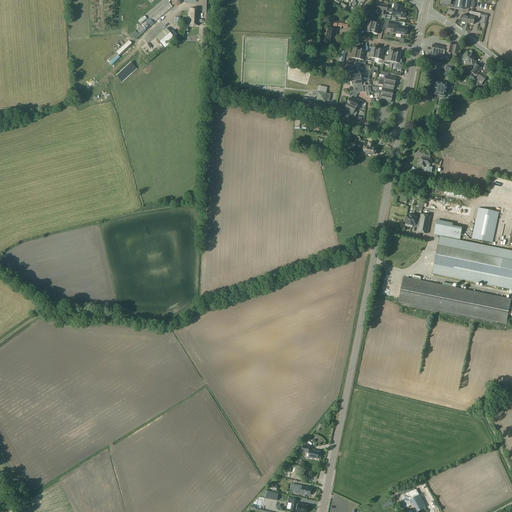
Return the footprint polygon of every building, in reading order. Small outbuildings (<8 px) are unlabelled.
[(132,38),(135,41),(140,36),(140,37),(153,23),(172,7),(166,0),(162,0),(146,14),(148,16),(146,18),(148,21),(142,27),(136,33),(132,38)] [(203,0),(203,20),(202,20),(199,20),(200,10),(189,9),(188,25),(199,26),(199,23),(208,23),(208,20),(208,14),(209,14),(208,0),(203,0)] [(470,0),(441,0),(441,4),(450,6),(449,7),(454,8),(454,7),(455,7),(455,8),(465,10),(469,9),(469,8),(472,9),(474,1),(470,0)] [(387,6),(376,4),(375,10),(386,12),(387,6)] [(392,9),(391,16),(404,18),(404,16),(405,16),(405,14),(405,13),(405,11),(400,10),(401,6),(399,5),(398,5),(396,4),(395,5),(393,5),(393,9),(392,9)] [(469,17),(467,23),(473,24),(474,18),(479,19),(480,14),(474,12),(473,15),(470,15),(469,16),(469,17)] [(371,33),(373,23),(370,23),(370,19),(365,18),(363,26),(366,27),(365,32),(369,33),(369,32),(371,33)] [(373,23),(371,33),(372,33),(372,34),(377,34),(378,29),(381,30),(382,22),(377,21),(376,24),(373,23)] [(390,32),(393,33),(405,35),(405,34),(407,32),(407,31),(406,29),(406,27),(397,26),(398,22),(389,21),(388,28),(391,29),(390,32)] [(164,48),(175,39),(166,28),(155,37),(164,48)] [(325,41),(333,43),(336,31),(328,28),(325,41)] [(119,57),(133,45),(129,41),(116,53),(107,61),(111,65),(120,57),(119,57)] [(448,44),(447,48),(432,45),(430,58),(443,61),(443,60),(454,63),(456,54),(458,55),(459,46),(448,44)] [(356,60),(358,50),(357,50),(357,49),(352,48),(351,54),(348,53),(347,61),(352,62),(353,59),(356,60)] [(375,60),(375,59),(377,50),(375,49),(371,48),(370,53),(367,53),(365,61),(371,62),(371,60),(375,60)] [(341,49),(338,62),(339,62),(339,65),(342,65),(343,63),(344,60),(346,60),(349,51),(346,50),(341,49)] [(383,64),(385,56),(381,56),(383,50),(378,49),(378,50),(377,50),(375,59),(378,60),(377,63),(383,64)] [(365,61),(367,53),(366,57),(363,56),(364,51),(360,50),(358,50),(356,60),(360,60),(359,64),(364,65),(365,61)] [(392,64),(394,53),(393,53),(393,52),(388,51),(387,57),(385,56),(383,64),(388,65),(389,62),(392,63),(392,64)] [(476,65),(475,64),(476,62),(474,60),(475,58),(467,52),(464,56),(466,58),(465,60),(475,68),(472,72),(472,73),(468,79),(471,81),(481,68),(477,65),(476,65)] [(394,53),(392,64),(395,65),(395,69),(401,70),(403,60),(399,59),(400,54),(396,53),(396,54),(394,53)] [(438,95),(438,97),(444,99),(444,97),(445,97),(446,90),(448,90),(453,68),(447,67),(445,74),(448,75),(446,83),(443,82),(443,84),(437,83),(436,87),(435,87),(435,90),(434,95),(438,95)] [(350,80),(360,78),(359,75),(363,74),(361,68),(354,70),(354,73),(349,74),(350,78),(350,80)] [(379,78),(378,81),(394,84),(395,78),(387,76),(388,74),(381,72),(380,75),(385,76),(384,79),(379,78)] [(480,88),(482,85),(481,85),(487,77),(481,73),(476,80),(474,83),(480,88)] [(359,87),(362,87),(365,86),(364,80),(361,81),(360,78),(350,80),(351,81),(350,81),(351,86),(357,85),(357,88),(359,87)] [(393,90),(394,84),(378,81),(378,85),(382,85),(381,88),(393,90)] [(392,97),(393,90),(381,88),(381,91),(379,91),(378,94),(392,97)] [(325,96),(326,93),(322,93),(318,92),(317,92),(315,100),(316,100),(315,104),(318,105),(317,110),(329,112),(330,105),(327,104),(328,98),(327,98),(328,97),(325,96)] [(390,103),(392,97),(378,94),(378,97),(377,97),(376,100),(390,103)] [(347,104),(355,108),(357,105),(360,107),(362,102),(355,98),(354,101),(349,98),(347,102),(347,103),(347,104)] [(354,111),(355,108),(347,104),(346,105),(345,105),(343,109),(348,112),(347,114),(354,118),(357,113),(354,111)] [(372,146),(373,144),(368,143),(368,145),(364,144),(363,150),(362,150),(356,155),(358,158),(365,153),(366,154),(366,155),(370,156),(370,154),(374,155),(374,154),(375,155),(376,154),(377,154),(377,152),(377,151),(376,151),(375,151),(376,147),(372,146)] [(430,165),(431,160),(421,159),(420,167),(421,167),(420,169),(422,170),(422,172),(431,173),(432,168),(429,167),(429,165),(430,165)] [(499,212),(478,208),(472,239),(493,243),(499,212)] [(417,217),(408,215),(405,226),(411,228),(412,225),(418,227),(417,232),(427,234),(431,216),(421,214),(419,222),(416,221),(417,217)] [(460,240),(462,228),(453,226),(453,224),(436,220),(434,234),(460,240)] [(511,251),(440,236),(432,274),(511,289),(511,251)] [(507,324),(511,300),(509,299),(453,288),(453,285),(444,283),(443,286),(404,278),(399,303),(504,324),(507,324)] [(301,448),(300,453),(309,455),(309,458),(313,459),(313,458),(317,459),(319,452),(314,451),(305,449),(305,448),(301,448)] [(310,496),(310,495),(310,494),(311,492),(310,492),(311,489),(303,487),(302,488),(301,488),(302,487),(292,485),(291,490),(296,491),(296,490),(302,491),(301,494),(310,496)] [(413,491),(407,493),(404,487),(396,491),(399,497),(398,497),(404,510),(408,507),(413,504),(417,511),(426,507),(420,495),(419,495),(416,489),(413,491)] [(279,495),(266,492),(265,499),(277,501),(279,495)] [(306,511),(307,506),(299,504),(297,504),(298,500),(293,498),(293,499),(288,498),(287,503),(291,504),(290,510),(297,511),(306,511)] [(384,509),(393,505),(391,501),(382,505),(384,509)]
